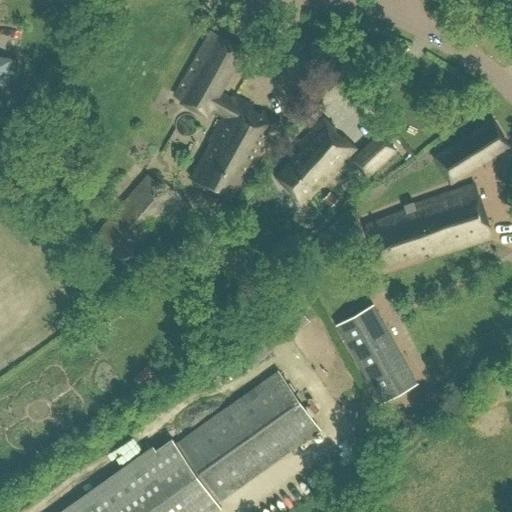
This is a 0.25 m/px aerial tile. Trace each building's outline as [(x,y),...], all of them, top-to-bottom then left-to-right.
[(243,48),(212,31),(177,94),(208,111),(210,108),(225,116),(211,140),(216,143),(195,179),(229,198),(248,164),(254,167),(281,119),(236,94),(234,98),(220,89),(243,48)] [(0,84),(8,86),(12,58),(0,55),(0,84)] [(356,146),(325,117),(299,144),(302,147),(277,174),(301,197),(326,171),(329,174),(356,146)] [(509,145),(492,118),(433,154),(450,181),(509,145)] [(0,157),(21,136),(8,124),(0,132),(0,157)] [(395,150),(379,132),(351,158),(368,176),(395,150)] [(178,201),(148,175),(94,234),(124,261),(178,201)] [(490,235),(474,184),(407,205),(409,210),(368,222),(380,261),(427,246),(429,254),(490,235)] [(309,321),(290,298),(229,346),(247,370),(309,321)] [(415,383),(372,304),(335,324),(379,403),(415,383)] [(322,429),(281,371),(177,445),(218,502),(322,429)] [(216,511),(221,509),(170,439),(153,451),(150,447),(60,511),(216,511)] [(89,469),(68,481),(75,494),(97,481),(89,469)]
